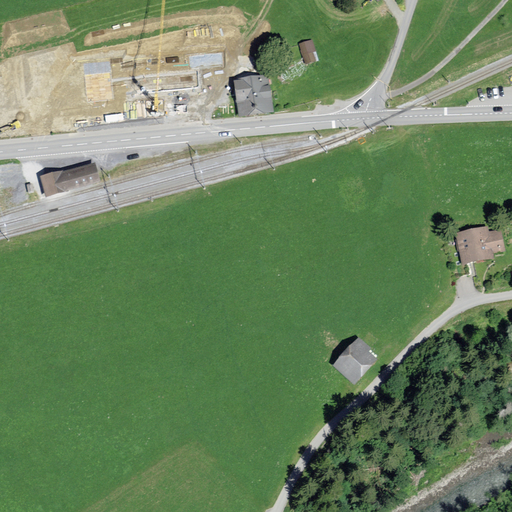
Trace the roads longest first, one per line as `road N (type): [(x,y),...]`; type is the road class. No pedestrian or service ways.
road 1 (primary): [(355,115),(0,151)]
road 2 (unclassified): [(281,511),(311,450),(452,311),(511,293)]
road 3 (unknown): [(373,91),(392,94),(423,77),(503,0)]
road 4 (primary): [(511,111),(355,115)]
road 5 (unclassified): [(411,0),(381,81),(355,115)]
